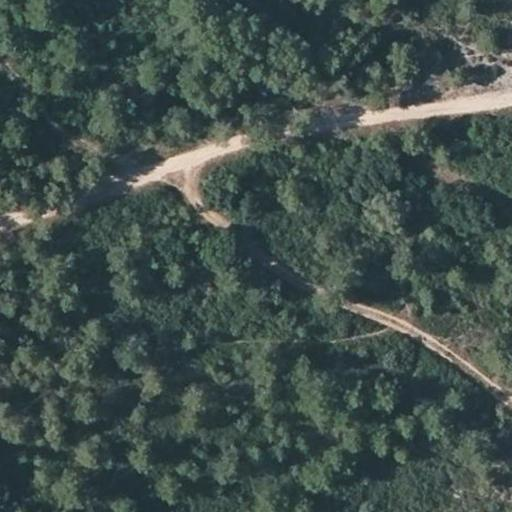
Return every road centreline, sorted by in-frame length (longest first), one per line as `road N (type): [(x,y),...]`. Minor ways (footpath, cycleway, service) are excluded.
road 1 (track): [(0,222),(312,119),(511,90)]
road 2 (track): [(511,402),(257,258),(188,187),(158,170)]
